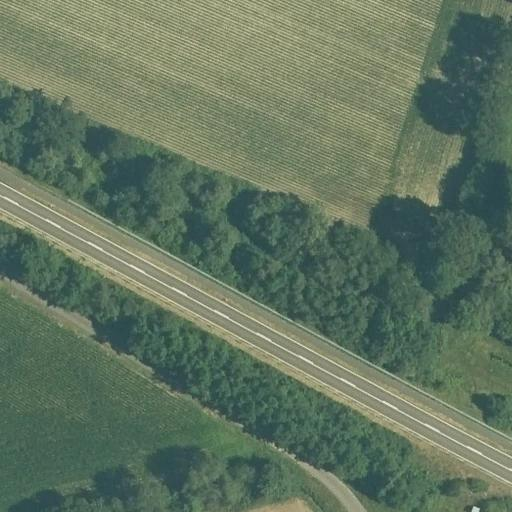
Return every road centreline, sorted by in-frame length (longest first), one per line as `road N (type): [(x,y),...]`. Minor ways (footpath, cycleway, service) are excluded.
road 1 (secondary): [(511,478),(0,200)]
road 2 (unclassified): [(358,511),(312,467),(0,274)]
